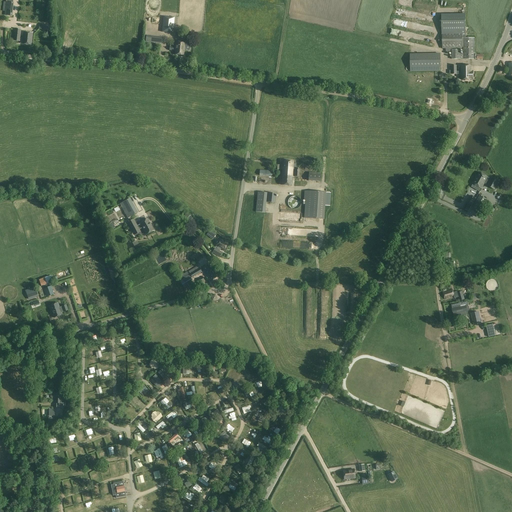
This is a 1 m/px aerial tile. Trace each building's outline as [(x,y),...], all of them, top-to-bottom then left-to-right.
[(6,2),(5,11),(4,15),(12,16),(13,3),(8,2),(6,2)] [(442,49),(462,49),(462,47),(463,47),(463,59),(475,59),(475,38),(465,38),(465,14),(442,14),(442,49)] [(163,17),(161,32),(162,32),(172,33),(173,33),(174,18),(174,17),(163,16),(163,17)] [(409,36),(426,39),(427,34),(410,31),(409,36)] [(33,33),(24,33),(23,44),(32,45),(33,33)] [(162,37),(146,35),(146,42),(162,44),(162,37)] [(174,48),(169,47),(169,50),(173,51),(173,50),(175,50),(175,54),(183,55),(184,46),(190,47),(191,40),(186,40),(185,42),(175,41),(174,48)] [(452,50),(452,59),(460,59),(460,50),(452,50)] [(440,54),(410,54),(411,71),(441,71),(440,54)] [(461,66),(461,71),(457,71),(457,65),(452,65),(452,74),(461,74),(462,80),(474,79),(473,71),(472,71),(472,66),(461,66)] [(282,165),(276,165),(275,170),(279,170),(279,169),(282,170),(281,185),(291,186),(292,170),(295,170),(295,177),(299,177),(300,168),(296,168),(296,164),(293,164),(293,161),(283,161),(282,165)] [(485,183),(488,177),(479,172),(473,184),(474,184),(472,187),(479,191),(481,188),(482,189),(485,183)] [(309,181),(320,182),(321,173),(309,173),(309,181)] [(489,184),(488,186),(495,190),(499,182),(498,181),(498,180),(495,179),(493,178),(492,179),(488,177),(485,183),(489,184)] [(305,191),(304,200),(306,200),(305,218),(324,219),(325,205),(330,206),(331,192),(326,192),(305,191)] [(256,212),(265,213),(267,193),(258,192),(256,212)] [(267,202),(275,203),(276,194),(268,193),(267,202)] [(130,196),(119,201),(126,216),(136,212),(130,196)] [(480,196),(472,209),(479,213),(484,204),(487,200),(480,196)] [(293,209),(294,209),(295,209),(296,209),(297,209),(298,208),(299,207),(300,206),(300,205),(301,204),(301,203),(301,201),(300,201),(300,200),(299,199),(298,198),(297,197),(296,197),(295,197),(293,197),(292,197),(291,198),(290,199),(289,200),(288,201),(288,202),(288,203),(288,205),(289,206),(290,207),(290,208),(291,208),(293,209)] [(186,225),(192,217),(186,213),(181,221),(186,225)] [(133,219),(128,223),(133,233),(139,230),(138,229),(142,227),(146,234),(154,230),(148,219),(140,223),(140,224),(137,226),(133,219)] [(214,237),(216,234),(210,230),(208,229),(206,231),(208,232),(208,233),(214,237)] [(217,249),(215,248),(213,252),(220,256),(222,253),(219,251),(220,248),(224,251),(228,244),(227,244),(228,242),(223,239),(222,241),(220,239),(216,246),(218,247),(217,249)] [(315,243),(281,241),(280,249),(304,251),(305,248),(314,248),(315,243)] [(210,263),(202,267),(203,268),(200,270),(202,273),(205,271),(211,281),(218,276),(210,263)] [(183,286),(192,280),(189,274),(183,278),(184,278),(180,281),(183,286)] [(39,280),(41,286),(53,282),(50,275),(39,280)] [(209,285),(204,278),(197,282),(201,288),(204,285),(205,287),(209,285)] [(44,289),(47,298),(54,295),(51,286),(44,289)] [(35,287),(26,290),(29,300),(38,297),(35,287)] [(443,292),(445,300),(454,297),(455,298),(459,297),(460,301),(465,300),(464,296),(463,296),(462,292),(458,293),(458,292),(454,293),(453,289),(443,292)] [(459,303),(451,305),(452,309),(454,317),(460,316),(468,315),(467,311),(470,310),(468,301),(459,303)] [(66,305),(60,307),(58,303),(49,306),(51,311),(52,311),(54,318),(61,316),(60,312),(63,311),(64,312),(68,311),(66,305)] [(497,303),(484,305),(487,319),(499,316),(497,303)] [(474,326),(482,324),(479,312),(471,313),(474,326)] [(493,325),(487,327),(489,338),(496,336),(493,325)] [(168,357),(164,362),(174,379),(175,378),(177,378),(179,378),(180,378),(180,358),(168,357)] [(180,358),(180,378),(181,378),(198,378),(198,374),(197,358),(180,358)] [(203,358),(197,358),(198,374),(198,378),(209,378),(209,358),(203,358)] [(209,358),(209,378),(218,378),(224,358),(209,358)] [(224,358),(218,378),(225,379),(226,377),(235,358),(224,358)] [(242,358),(242,366),(246,372),(254,369),(258,359),(242,358)] [(254,369),(246,372),(249,381),(251,385),(255,384),(254,383),(270,378),(261,359),(258,359),(254,369)] [(164,362),(155,373),(167,384),(168,383),(169,382),(171,381),(172,380),(174,379),(164,362)] [(228,383),(228,384),(230,388),(230,389),(231,389),(249,381),(246,372),(242,366),(234,368),(228,381),(228,382),(228,383)] [(153,372),(146,380),(147,381),(159,392),(167,384),(155,373),(153,372)] [(270,378),(254,383),(255,384),(258,391),(257,395),(258,399),(269,394),(269,395),(277,391),(270,378)] [(143,383),(135,391),(147,404),(154,397),(154,396),(155,396),(155,395),(155,394),(154,394),(154,393),(144,384),(143,383)] [(217,383),(215,383),(216,389),(221,398),(225,395),(226,395),(226,394),(226,393),(223,386),(222,386),(222,385),(221,384),(220,384),(220,383),(219,383),(218,383),(217,383)] [(195,396),(194,386),(191,387),(192,392),(186,393),(187,395),(192,395),(192,396),(195,396)] [(244,391),(246,395),(252,391),(254,395),(257,393),(254,386),(244,391)] [(186,400),(183,387),(180,388),(180,390),(177,390),(178,397),(181,396),(183,401),(186,400)] [(216,389),(207,395),(211,403),(213,402),(221,398),(216,389)] [(135,391),(126,400),(139,412),(147,404),(135,391)] [(269,394),(258,399),(260,406),(261,407),(269,410),(280,398),(277,391),(269,395),(269,394)] [(53,393),(51,395),(51,397),(52,399),(55,399),(54,403),(55,403),(55,407),(58,407),(58,403),(65,404),(66,397),(62,397),(62,394),(55,393),(55,394),(53,393)] [(197,397),(195,398),(202,409),(211,403),(207,395),(199,396),(197,397)] [(280,398),(269,410),(276,412),(274,417),(277,418),(284,422),(288,414),(280,398)] [(161,402),(168,409),(170,407),(173,404),(170,401),(167,404),(163,399),(161,402)] [(227,399),(216,406),(221,416),(234,412),(235,410),(235,409),(233,406),(228,400),(228,399),(227,399)] [(126,400),(119,407),(131,420),(139,412),(126,400)] [(188,401),(183,405),(186,410),(191,407),(188,401)] [(253,401),(240,407),(245,418),(246,420),(254,407),(254,406),(253,401)] [(112,420),(112,421),(112,422),(113,422),(113,423),(114,423),(114,424),(120,426),(121,426),(122,427),(123,427),(123,426),(124,426),(125,426),(126,425),(127,425),(131,420),(119,407),(117,405),(117,406),(117,407),(117,408),(116,409),(112,419),(112,420)] [(215,406),(208,411),(212,425),(217,435),(222,429),(229,421),(222,418),(221,416),(216,406),(215,406)] [(234,412),(221,416),(222,418),(229,421),(232,424),(239,427),(240,426),(240,425),(240,424),(240,423),(240,422),(240,421),(240,420),(239,419),(235,410),(234,412)] [(173,411),(165,417),(167,419),(171,416),(173,419),(177,416),(173,411)] [(256,411),(251,421),(256,425),(260,422),(269,426),(270,426),(271,426),(272,426),(273,425),(274,425),(274,424),(277,418),(274,417),(256,411)] [(141,417),(134,425),(143,435),(152,428),(141,417)] [(197,417),(186,424),(196,439),(203,435),(204,434),(197,417)] [(152,428),(143,435),(145,437),(147,440),(153,438),(162,433),(170,428),(163,418),(154,426),(152,428)] [(256,425),(253,429),(260,433),(274,441),(284,422),(277,418),(274,424),(274,425),(273,425),(272,426),(271,426),(270,426),(269,426),(260,422),(256,425)] [(229,421),(222,429),(233,438),(239,427),(232,424),(229,421)] [(186,424),(177,429),(188,444),(192,442),(196,439),(186,424)] [(244,430),(242,433),(255,440),(260,433),(253,429),(246,425),(245,426),(245,428),(244,429),(244,430)] [(177,429),(164,437),(168,443),(176,451),(183,447),(188,444),(177,429)] [(222,429),(217,435),(221,445),(222,445),(223,444),(224,444),(225,443),(226,443),(230,442),(231,442),(232,441),(233,438),(222,429)] [(260,433),(255,440),(270,448),(274,441),(260,433)] [(196,439),(192,442),(202,458),(211,452),(213,451),(207,442),(203,435),(196,439)] [(215,437),(207,442),(213,451),(221,445),(217,435),(215,437)] [(164,437),(157,441),(165,459),(167,458),(167,457),(172,454),(176,451),(168,443),(164,437)] [(240,437),(237,444),(250,451),(254,444),(240,437)] [(254,444),(250,451),(264,459),(270,448),(255,440),(254,444)] [(157,441),(146,445),(157,462),(157,463),(165,459),(157,441)] [(188,444),(183,447),(192,464),(196,462),(202,458),(192,442),(188,444)] [(237,444),(232,453),(242,460),(244,461),(250,451),(237,444)] [(145,446),(139,450),(141,456),(146,468),(157,462),(146,445),(145,446)] [(176,451),(172,454),(182,471),(184,469),(192,464),(183,447),(176,451)] [(244,461),(242,464),(252,471),(257,473),(264,459),(250,451),(244,461)] [(172,454),(167,457),(167,458),(169,464),(168,464),(172,477),(174,476),(182,471),(172,454)] [(146,468),(141,456),(133,460),(134,472),(141,470),(146,468)] [(231,456),(222,474),(249,488),(257,473),(252,471),(242,464),(231,456)] [(213,457),(198,466),(206,471),(214,477),(221,463),(213,457)] [(165,459),(157,463),(158,464),(159,465),(165,481),(167,480),(172,477),(168,464),(169,464),(167,458),(165,459)] [(159,465),(147,471),(151,488),(165,481),(159,465)] [(198,466),(188,472),(190,476),(195,480),(206,471),(198,466)] [(343,471),(344,480),(355,478),(354,469),(343,471)] [(142,474),(135,475),(137,488),(138,489),(138,490),(139,491),(140,491),(140,492),(141,492),(142,492),(143,492),(144,492),(145,491),(151,488),(147,471),(142,474)] [(206,471),(195,480),(197,481),(208,489),(214,477),(206,471)] [(186,474),(178,479),(180,483),(180,490),(190,490),(197,481),(195,480),(190,476),(188,472),(186,474)] [(397,479),(393,472),(388,475),(392,482),(397,479)] [(222,474),(215,487),(226,493),(240,504),(249,488),(222,474)] [(176,480),(168,485),(169,498),(181,497),(180,490),(180,483),(178,479),(176,480)] [(111,487),(113,496),(116,495),(116,498),(126,496),(125,491),(126,491),(125,486),(124,486),(123,481),(113,483),(114,486),(111,487)] [(197,481),(190,490),(201,499),(205,494),(206,493),(206,492),(207,491),(208,489),(197,481)] [(210,496),(207,499),(228,511),(235,511),(240,504),(226,493),(215,487),(213,491),(212,492),(211,494),(210,496)] [(190,490),(180,490),(181,497),(195,505),(201,499),(190,490)] [(181,497),(169,498),(169,509),(180,508),(181,508),(181,497)] [(181,508),(180,508),(179,511),(191,511),(192,511),(192,509),(193,508),(194,506),(195,505),(181,497),(181,508)] [(228,511),(207,499),(199,508),(198,509),(198,510),(197,511),(196,511),(228,511)]
